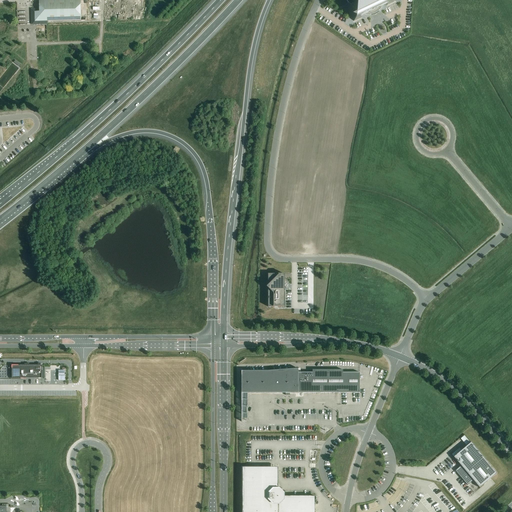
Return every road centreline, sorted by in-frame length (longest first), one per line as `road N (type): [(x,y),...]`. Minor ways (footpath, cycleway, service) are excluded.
road 1 (residential): [(318,0),(278,123),(268,249),(281,259),(367,262),(427,299)]
road 2 (motorway): [(223,337),(251,53),(270,0)]
road 3 (motorway): [(83,150),(157,132),(200,163),(213,242),(213,337)]
road 4 (motorway): [(220,0),(0,203)]
road 5 (motorway): [(83,150),(238,0)]
road 6 (secondary): [(213,337),(0,337)]
road 7 (secondary): [(0,346),(212,346)]
road 8 (unknown): [(335,405),(361,401),(372,373),(366,367),(246,365)]
road 9 (primary): [(223,511),(223,345)]
road 10 (primary): [(212,346),(212,511)]
road 11 (residential): [(97,511),(107,457),(91,442),(71,457),(81,511)]
road 12 (unclassified): [(511,454),(455,390),(399,357)]
